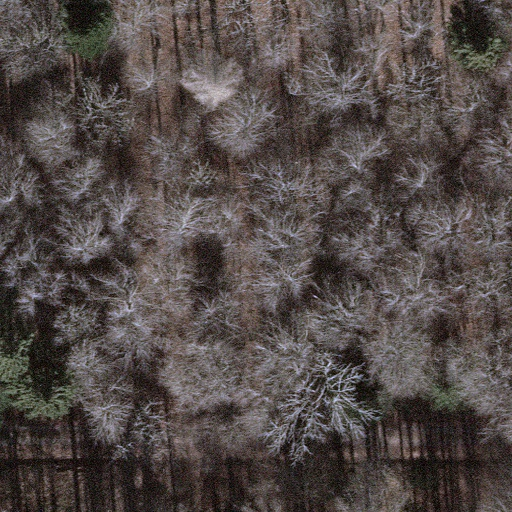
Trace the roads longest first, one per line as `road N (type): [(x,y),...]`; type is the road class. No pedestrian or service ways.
road 1 (track): [(190,450),(511,435)]
road 2 (track): [(0,441),(190,450)]
